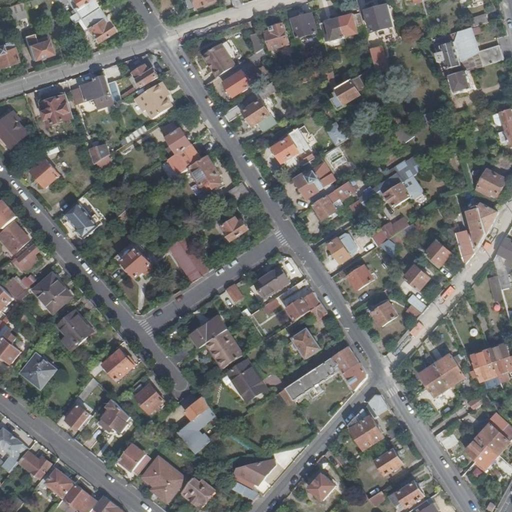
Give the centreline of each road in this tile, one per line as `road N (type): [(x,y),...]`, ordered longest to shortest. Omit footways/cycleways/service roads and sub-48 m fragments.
road 1 (residential): [(161,39),(289,232)]
road 2 (residential): [(383,375),(487,255),(511,207)]
road 3 (residential): [(138,336),(0,175)]
road 4 (residential): [(0,394),(147,511)]
road 5 (residential): [(289,232),(138,336)]
road 6 (residential): [(383,375),(262,511)]
road 7 (residential): [(289,232),(383,375)]
road 8 (residential): [(161,39),(0,93)]
road 9 (residential): [(383,375),(470,511)]
road 10 (residential): [(282,0),(161,39)]
